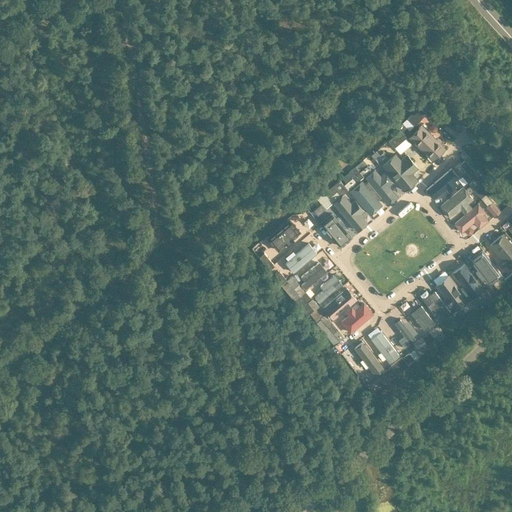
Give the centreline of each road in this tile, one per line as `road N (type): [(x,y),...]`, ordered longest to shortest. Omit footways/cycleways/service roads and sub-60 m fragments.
road 1 (track): [(296,511),(154,263),(154,221),(114,0)]
road 2 (unclassified): [(301,511),(511,323)]
road 3 (unclassified): [(381,311),(351,271),(346,249),(410,196)]
